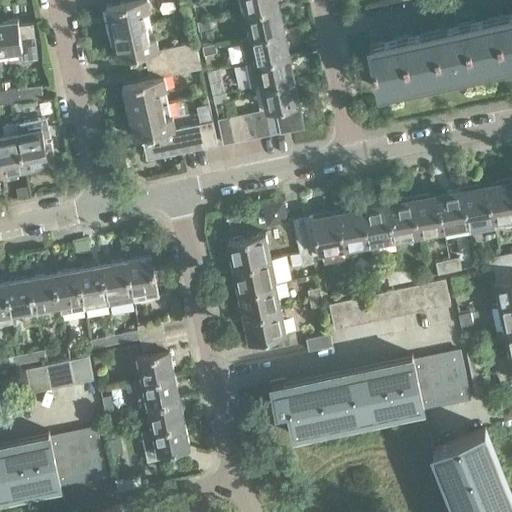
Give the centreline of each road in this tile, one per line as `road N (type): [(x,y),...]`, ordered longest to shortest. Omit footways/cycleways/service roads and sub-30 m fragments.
road 1 (residential): [(230,469),(176,193)]
road 2 (residential): [(98,209),(54,0)]
road 3 (residential): [(176,193),(352,155)]
road 4 (residential): [(352,155),(511,123)]
road 5 (residential): [(352,155),(320,23)]
